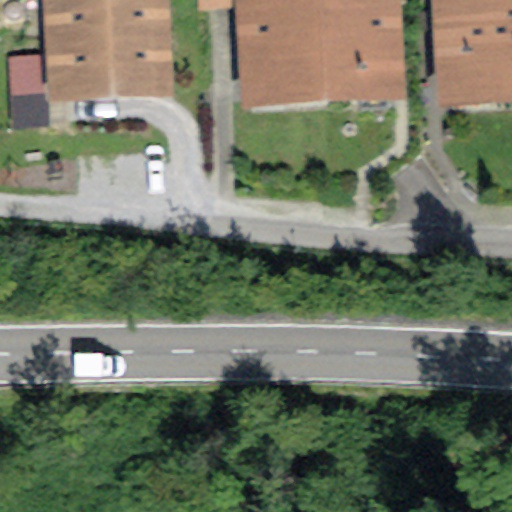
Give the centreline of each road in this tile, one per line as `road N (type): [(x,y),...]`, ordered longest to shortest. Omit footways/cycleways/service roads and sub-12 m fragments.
road 1 (residential): [(511,235),(0,205)]
road 2 (primary): [(511,361),(245,350),(0,354)]
